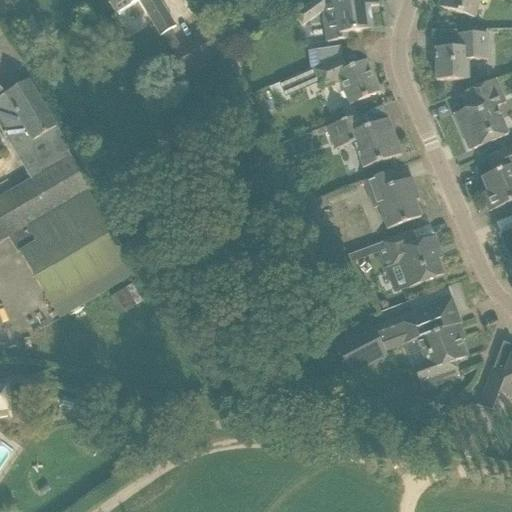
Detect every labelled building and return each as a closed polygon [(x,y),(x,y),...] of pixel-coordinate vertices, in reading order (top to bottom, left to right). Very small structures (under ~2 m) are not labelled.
[(105,0),(107,1),(115,15),(127,8),(138,1),(158,32),(161,37),(163,36),(170,31),(176,27),(173,22),(159,0),(105,0)] [(211,0),(195,0),(194,1),(207,20),(220,12),(211,0)] [(372,31),(369,7),(378,6),(377,0),(314,0),(311,2),(294,16),(303,28),(323,13),(327,43),(353,39),(352,33),(372,31)] [(441,0),(439,8),(458,14),(473,19),(479,0),(441,0)] [(179,45),(171,50),(183,69),(218,48),(207,29),(179,45)] [(467,81),(467,61),(487,61),(487,34),(456,35),(456,49),(435,49),(436,81),(467,81)] [(340,47),(316,50),(318,66),(322,65),(323,64),(341,56),(340,47)] [(318,66),(311,69),(321,90),(328,87),(339,82),(345,97),(349,106),(361,101),(370,97),(379,93),(365,61),(347,69),(341,56),(323,64),(322,65),(318,66)] [(293,77),(278,84),(283,93),(297,87),(293,77)] [(0,130),(27,175),(30,180),(31,179),(68,157),(69,156),(68,153),(67,152),(69,150),(69,149),(69,148),(55,124),(38,97),(28,80),(6,94),(0,88),(0,130)] [(507,136),(496,109),(505,105),(495,80),(484,85),(466,92),(460,95),(466,109),(453,115),(469,152),(487,144),(507,136)] [(261,94),(253,98),(262,114),(269,110),(261,94)] [(360,115),(326,128),(335,151),(354,144),(363,169),(401,155),(387,120),(365,128),(360,115)] [(297,143),(289,146),(293,157),(301,154),(297,143)] [(511,146),(488,157),(495,173),(481,178),(487,192),(482,194),(489,212),(511,202),(511,146)] [(71,156),(0,198),(0,242),(11,236),(20,252),(19,253),(51,305),(57,315),(59,319),(76,308),(137,272),(97,205),(99,204),(71,156)] [(363,182),(374,210),(378,208),(386,230),(421,217),(415,201),(419,200),(411,178),(400,182),(395,170),(363,182)] [(511,230),(499,236),(511,266),(511,230)] [(442,258),(434,236),(415,243),(411,232),(382,243),(384,250),(391,268),(400,265),(408,289),(443,276),(438,260),(442,258)] [(364,257),(384,250),(382,243),(361,251),(364,257)] [(125,288),(108,298),(118,314),(134,304),(125,288)] [(413,369),(422,392),(445,383),(444,381),(459,375),(454,363),(466,358),(457,332),(461,331),(459,325),(461,324),(451,299),(373,328),(371,324),(333,343),(344,364),(349,374),(350,377),(387,357),(385,352),(417,340),(426,364),(413,369)] [(22,336),(27,357),(36,354),(31,333),(22,336)] [(511,357),(510,356),(504,372),(493,368),(486,387),(478,407),(492,412),(499,392),(511,397),(511,357)] [(338,367),(333,370),(338,380),(342,378),(349,374),(344,364),(338,367)] [(0,381),(0,420),(11,418),(5,381),(0,381)]
